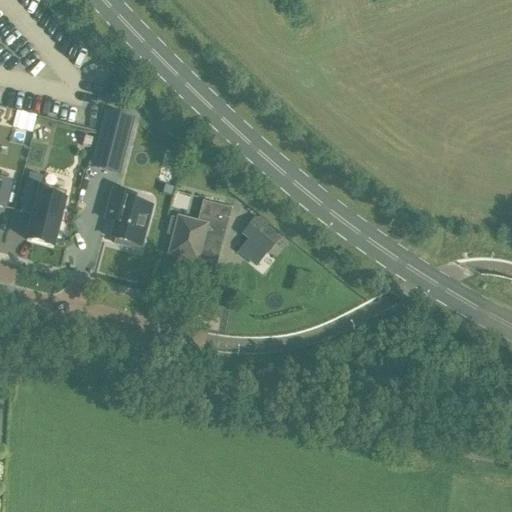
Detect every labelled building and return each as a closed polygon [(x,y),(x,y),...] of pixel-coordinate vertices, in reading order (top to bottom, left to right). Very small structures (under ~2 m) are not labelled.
[(0,89),(3,91),(11,73),(0,68),(0,89)] [(91,167),(118,174),(132,118),(105,111),(91,167)] [(8,149),(6,164),(21,166),(23,151),(8,149)] [(29,174),(19,213),(32,216),(26,241),(51,247),(65,192),(41,186),(43,178),(29,174)] [(0,207),(6,209),(13,182),(0,178),(0,207)] [(112,191),(104,220),(114,223),(110,239),(116,240),(115,244),(134,249),(135,245),(141,247),(151,207),(132,202),(133,196),(112,191)] [(231,209),(202,201),(196,224),(178,219),(178,220),(172,218),(168,233),(175,235),(169,254),(195,261),(196,260),(216,265),(231,209)] [(241,234),(267,255),(280,238),(255,217),(241,234)]
